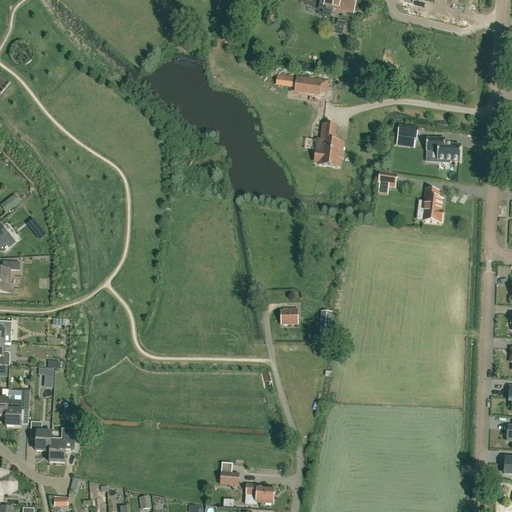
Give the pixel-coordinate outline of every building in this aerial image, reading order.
[(330,19),(333,9),(353,14),(356,0),(320,0),(317,10),(322,11),(320,17),(330,19)] [(336,22),(335,34),(344,35),(345,23),(336,22)] [(296,88),(295,93),(325,97),(327,80),(277,74),(276,86),(296,88)] [(321,142),(322,142),(321,150),(320,152),(316,152),(314,163),(319,163),(319,166),(339,169),(343,144),(333,143),(335,127),(323,126),(321,142)] [(400,127),(398,138),(416,141),(417,130),(400,127)] [(445,145),(445,140),(426,139),(426,152),(437,153),(437,162),(439,162),(439,164),(449,164),(449,162),(460,162),(461,146),(452,146),(452,145),(445,145)] [(387,187),(388,187),(395,188),(396,176),(380,174),(379,186),(380,186),(381,184),(388,185),(387,187)] [(423,221),(422,221),(422,222),(439,224),(439,223),(441,223),(443,213),(441,213),(442,201),(440,200),(437,200),(438,192),(426,191),(425,203),(419,202),(418,212),(425,213),(424,221),(423,221)] [(5,213),(21,204),(16,195),(0,205),(5,213)] [(38,235),(41,240),(46,236),(33,221),(27,225),(36,237),(38,235)] [(5,252),(8,250),(7,249),(9,248),(6,245),(12,241),(0,225),(0,249),(3,253),(5,251),(5,252)] [(9,272),(19,272),(20,264),(3,263),(2,271),(0,270),(0,293),(8,294),(9,272)] [(281,313),(281,326),(298,326),(297,310),(283,310),(283,313),(281,313)] [(313,343),(319,343),(329,344),(332,313),(321,313),(320,338),(314,337),(313,343)] [(0,344),(4,345),(5,335),(11,336),(12,323),(0,322),(0,344)] [(4,354),(4,345),(0,344),(0,366),(10,367),(10,355),(4,354)] [(45,376),(45,389),(54,389),(55,369),(39,369),(39,376),(45,376)] [(8,410),(8,401),(9,400),(8,400),(9,392),(2,391),(2,400),(0,399),(0,417),(6,418),(7,418),(7,410),(8,410)] [(7,418),(6,418),(6,428),(20,429),(22,412),(29,412),(30,392),(22,391),(21,402),(8,401),(8,410),(7,410),(7,418)] [(51,443),(51,434),(41,434),(42,424),(31,424),(30,441),(36,441),(35,453),(50,454),(51,443)] [(62,444),(51,443),(50,454),(49,464),(64,465),(66,444),(75,444),(76,431),(62,431),(62,444)] [(511,459),(505,459),(505,465),(502,465),(502,472),(504,473),(504,475),(511,475),(511,459)] [(7,474),(0,473),(0,499),(1,500),(1,495),(8,495),(15,491),(15,485),(10,479),(7,479),(7,474)] [(232,475),(221,474),(220,486),(238,487),(239,476),(232,475)] [(274,491),(258,490),(258,486),(247,485),(246,507),(257,508),(257,505),(273,506),(274,491)] [(141,511),(151,510),(149,497),(139,499),(141,511)] [(69,507),(68,498),(54,499),(55,508),(69,507)]
